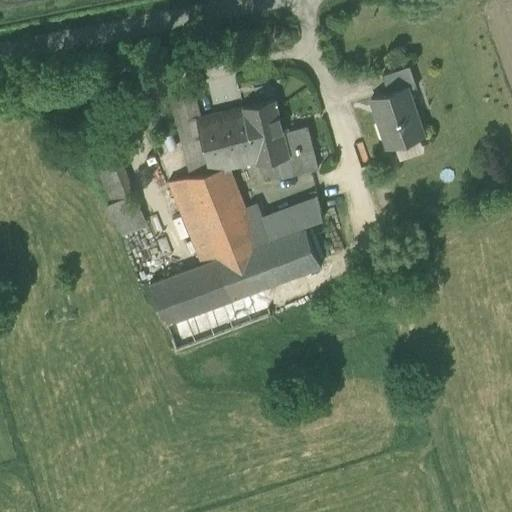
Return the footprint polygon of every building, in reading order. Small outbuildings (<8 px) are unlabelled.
[(409,65),(382,74),(388,92),(407,85),(407,87),(416,84),(409,65)] [(388,92),(373,97),(390,146),(423,134),(407,87),(407,85),(388,92)] [(193,89),(169,95),(177,127),(196,122),(196,119),(200,117),(193,89)] [(275,98),(243,106),(256,160),(257,164),(277,159),(282,177),(318,168),(307,125),(283,131),(275,98)] [(200,117),(196,119),(196,122),(209,170),(190,175),(168,181),(202,264),(252,245),(245,225),(224,169),(256,160),(243,106),(200,117)] [(196,122),(177,127),(190,175),(209,170),(196,122)] [(133,193),(117,154),(93,164),(109,203),(133,193)] [(109,203),(124,243),(150,234),(133,193),(109,203)] [(318,198),(245,225),(252,245),(305,225),(324,219),(318,198)] [(324,219),(305,225),(310,238),(328,231),(324,219)] [(202,264),(150,283),(165,324),(166,324),(261,288),(321,265),(310,238),(305,225),(252,245),(202,264)] [(261,288),(166,324),(176,350),(271,314),(261,288)] [(354,329),(333,335),(336,346),(357,339),(354,329)]
